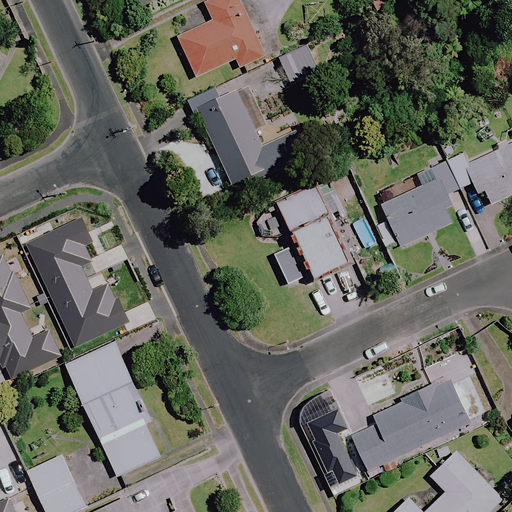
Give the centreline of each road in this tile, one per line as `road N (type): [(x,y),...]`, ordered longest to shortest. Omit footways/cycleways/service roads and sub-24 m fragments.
road 1 (residential): [(511,284),(474,288),(238,401)]
road 2 (residential): [(238,401),(115,146)]
road 3 (residential): [(115,146),(48,0)]
road 4 (residential): [(0,200),(115,146)]
road 5 (residential): [(290,511),(238,401)]
